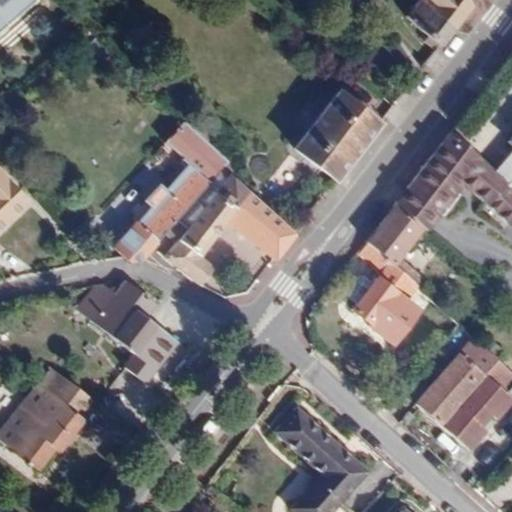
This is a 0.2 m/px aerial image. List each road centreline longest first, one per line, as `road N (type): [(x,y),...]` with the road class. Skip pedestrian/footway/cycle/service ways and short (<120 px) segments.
road 1 (tertiary): [(511,11),(259,332)]
road 2 (residential): [(259,332),(146,273),(97,272),(0,293)]
road 3 (residential): [(466,511),(259,332)]
road 4 (tertiary): [(259,332),(120,511)]
